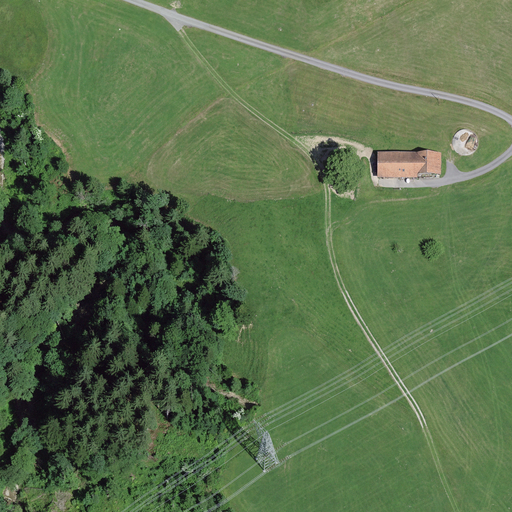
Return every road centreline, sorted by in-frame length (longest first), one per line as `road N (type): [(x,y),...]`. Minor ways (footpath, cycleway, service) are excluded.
road 1 (track): [(462,511),(430,424),(335,272),(322,165),(250,106),(183,22)]
road 2 (unclassified): [(127,0),(398,86),(484,105),(511,123)]
